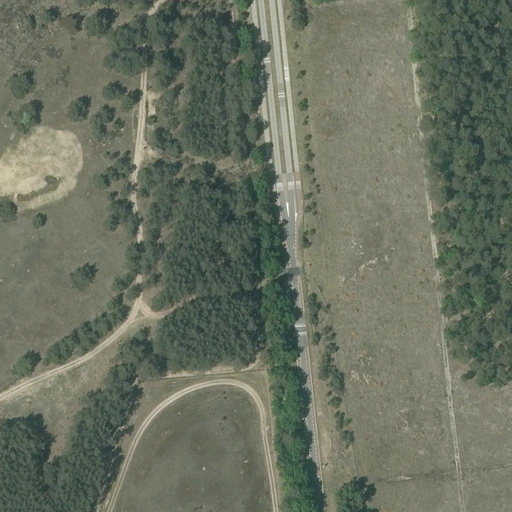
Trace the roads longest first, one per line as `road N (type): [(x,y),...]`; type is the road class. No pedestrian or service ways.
road 1 (track): [(93,511),(132,380),(254,363),(251,298),(149,317)]
road 2 (track): [(165,0),(143,24),(132,187),(137,298),(149,317)]
road 3 (secondary): [(320,511),(292,252)]
road 4 (secondary): [(259,0),(277,189),(292,252)]
road 5 (secondary): [(292,252),(271,0)]
road 6 (track): [(137,298),(112,340),(0,397)]
